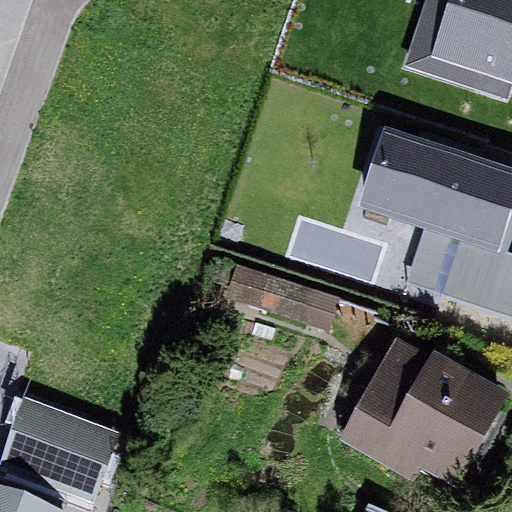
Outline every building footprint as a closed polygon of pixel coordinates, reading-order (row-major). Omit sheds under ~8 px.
[(511,0),(430,0),(409,64),(505,95),(511,77),(511,76),(511,0)] [(511,198),(511,171),(386,131),(362,204),(496,247),(511,198)] [(335,301),(238,270),(230,296),(326,326),(335,301)] [(432,369),(408,412),(372,392),(345,441),(398,471),(408,453),(457,480),(498,407),(432,369)] [(114,435),(27,403),(3,468),(90,500),(114,435)] [(0,511),(42,511),(0,495),(0,511)]
